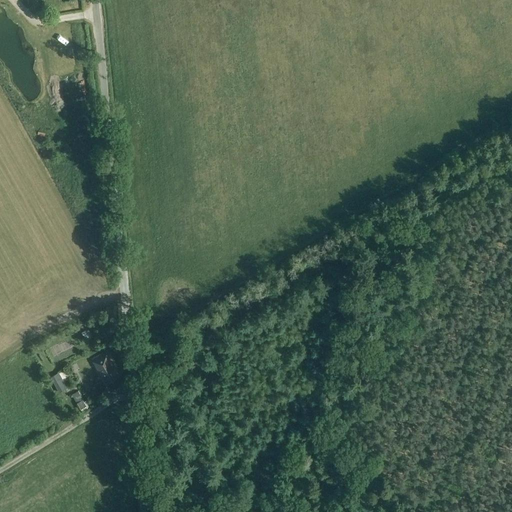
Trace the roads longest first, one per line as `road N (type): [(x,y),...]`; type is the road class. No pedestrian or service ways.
road 1 (tertiary): [(144,511),(94,0)]
road 2 (track): [(0,470),(133,394)]
